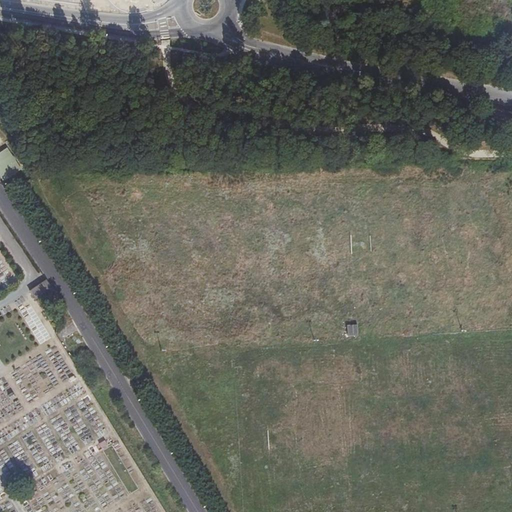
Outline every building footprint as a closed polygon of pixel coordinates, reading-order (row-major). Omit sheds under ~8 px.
[(7,150),(0,154),(0,177),(3,181),(19,168),(7,150)] [(60,251),(53,255),(60,266),(67,261),(60,251)] [(36,301),(52,290),(47,282),(30,293),(36,301)] [(356,325),(345,325),(346,336),(357,336),(356,325)] [(346,343),(345,332),(335,333),(335,343),(346,343)]
